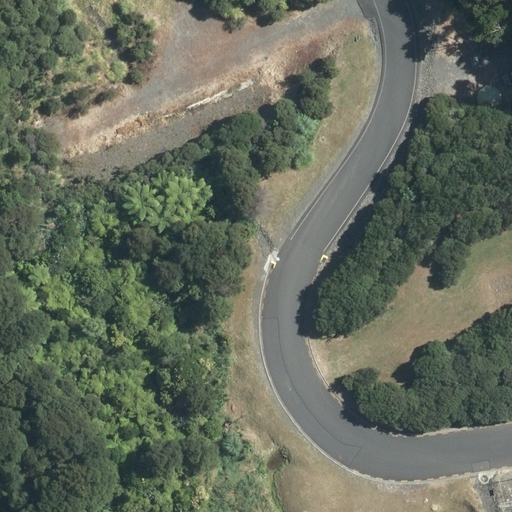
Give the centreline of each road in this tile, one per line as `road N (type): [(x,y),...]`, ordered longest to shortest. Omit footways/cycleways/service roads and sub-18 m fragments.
road 1 (unclassified): [(511,448),(453,460),(383,455),(337,432),(298,382),(277,331),(288,268),(384,95),(392,33),(374,0)]
road 2 (track): [(52,136),(347,0)]
